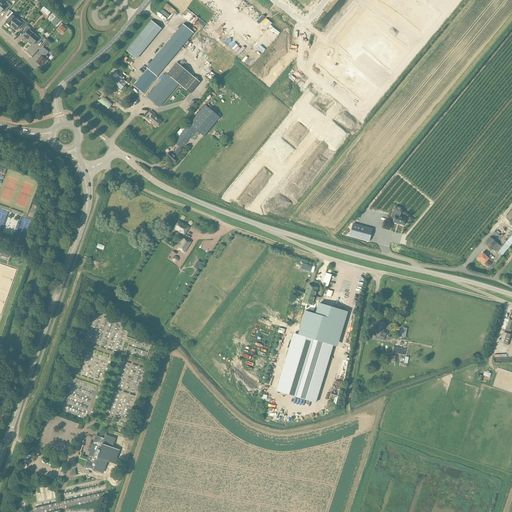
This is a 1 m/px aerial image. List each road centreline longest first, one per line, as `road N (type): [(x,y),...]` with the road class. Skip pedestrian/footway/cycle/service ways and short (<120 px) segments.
road 1 (tertiary): [(0,456),(87,201)]
road 2 (unclassified): [(496,298),(329,258),(273,229)]
road 3 (unclassified): [(452,278),(273,229)]
road 4 (unclassified): [(273,229),(177,193),(113,155)]
road 5 (residential): [(305,67),(342,102),(365,111),(419,46)]
road 6 (unclassified): [(58,91),(148,0)]
